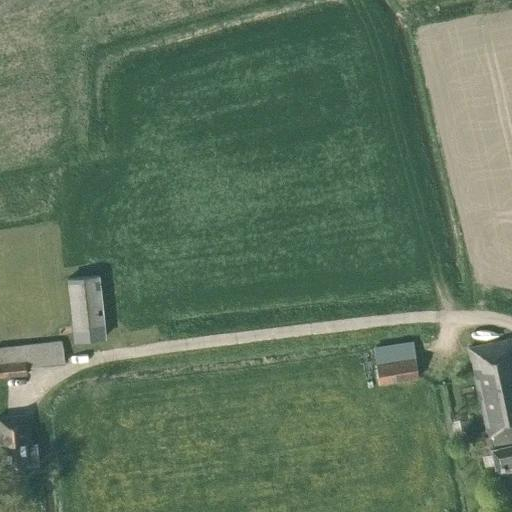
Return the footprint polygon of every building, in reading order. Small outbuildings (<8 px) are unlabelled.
[(68,278),(74,339),(104,336),(98,275),(68,278)] [(491,446),(491,447),(496,470),(511,466),(511,337),(469,347),(487,437),(492,436),(494,445),(491,446)] [(62,340),(0,346),(0,376),(27,374),(26,366),(64,362),(62,340)] [(376,363),(379,382),(418,376),(415,357),(376,363)] [(0,442),(2,442),(4,465),(37,462),(35,442),(30,443),(28,416),(0,418),(0,442)]
